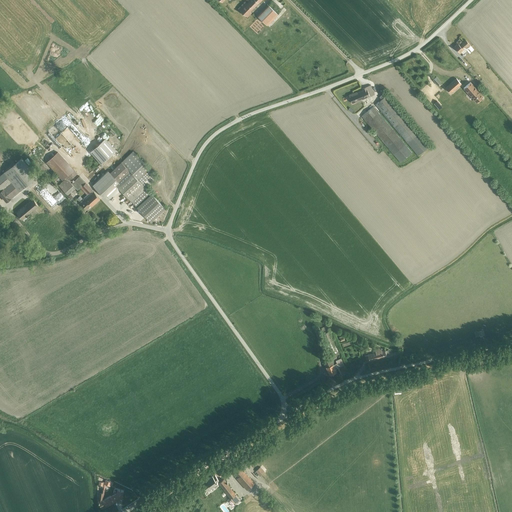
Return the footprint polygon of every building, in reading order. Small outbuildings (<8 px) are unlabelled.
[(249,0),(248,1),(247,2),(245,0),(238,7),(248,16),(251,12),(250,11),(260,0),(249,0)] [(257,15),(267,25),(278,14),(268,4),(257,15)] [(458,43),(454,46),(460,52),(463,53),(467,50),(470,53),(474,49),(461,35),(459,36),(463,40),(462,42),(459,39),(456,42),(458,43)] [(446,87),(451,92),(467,78),(467,77),(471,74),(461,62),(457,65),(460,68),(459,69),(462,73),(446,87)] [(432,80),(437,85),(442,81),(437,75),(432,80)] [(356,101),(356,102),(362,100),(361,99),(374,93),(371,84),(362,88),(363,89),(354,93),(354,92),(349,94),(352,103),(356,101)] [(381,99),(375,104),(418,155),(429,146),(387,94),(385,96),(381,99)] [(411,152),(412,151),(373,105),(361,116),(400,161),(411,153),(411,152)] [(62,126),(66,123),(61,117),(58,120),(62,126)] [(69,134),(63,140),(69,145),(63,152),(69,157),(74,152),(77,154),(84,148),(69,134)] [(105,138),(90,151),(101,164),(116,151),(105,138)] [(133,151),(94,187),(103,196),(115,184),(118,187),(114,191),(116,194),(120,190),(151,222),(165,208),(146,187),(157,177),(133,151)] [(87,209),(100,198),(80,176),(72,183),(69,181),(77,173),(58,152),(46,162),(63,180),(59,185),(68,195),(75,188),(77,190),(81,187),(87,194),(84,198),(83,199),(80,196),(78,198),(77,197),(76,198),(77,199),(76,199),(87,209)] [(0,193),(6,202),(37,176),(22,157),(0,175),(0,193)] [(16,213),(22,219),(26,216),(26,217),(30,214),(29,213),(39,205),(33,199),(16,213)] [(335,355),(339,353),(334,342),(336,341),(334,337),(333,337),(328,325),(321,327),(324,333),(321,334),(326,343),(327,343),(331,354),(335,353),(335,355)] [(365,355),(366,361),(369,360),(389,355),(390,353),(389,351),(388,349),(385,350),(385,349),(382,350),(381,347),(375,349),(375,352),(365,355)] [(324,360),(330,374),(336,371),(335,369),(338,368),(340,373),(341,373),(342,375),(347,373),(346,370),(349,369),(346,363),(344,364),(341,357),(336,360),(337,362),(334,363),(331,357),(324,360)] [(255,483),(240,466),(233,472),(238,477),(236,478),(247,490),(255,483)] [(222,468),(217,472),(221,477),(226,474),(222,468)] [(219,483),(235,504),(240,500),(224,478),(220,482),(215,475),(213,476),(213,475),(202,483),(207,491),(219,483)] [(104,486),(103,489),(105,489),(106,484),(110,486),(112,482),(106,479),(105,482),(99,481),(99,485),(104,486)] [(116,492),(113,494),(117,500),(122,497),(124,490),(115,488),(113,492),(116,492)] [(97,501),(102,508),(106,506),(117,500),(113,494),(104,499),(105,489),(103,489),(101,489),(101,492),(98,492),(97,501)]
